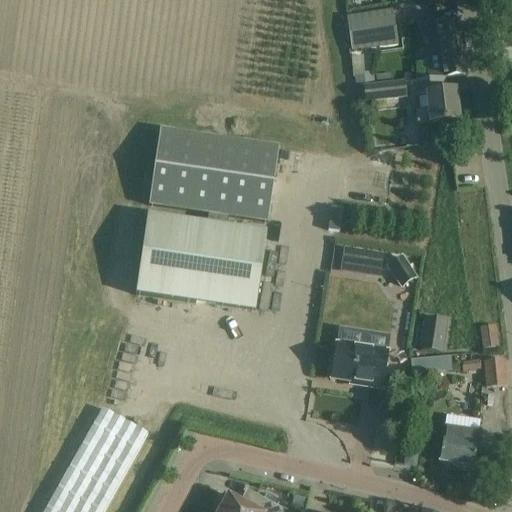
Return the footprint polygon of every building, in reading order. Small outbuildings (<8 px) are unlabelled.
[(391,12),(356,18),(347,20),(352,53),(396,46),(391,12)] [(431,52),(424,53),(428,82),(429,82),(440,81),(445,80),(465,77),(457,22),(437,24),(427,26),(431,52),(431,51),(431,52)] [(356,91),(376,88),(374,74),(354,76),(356,91)] [(440,81),(420,83),(412,84),(413,98),(426,96),(428,111),(415,113),(417,126),(430,125),(459,122),(455,92),(441,94),(440,81)] [(376,88),(356,91),(357,105),(405,99),(403,85),(376,88)] [(267,225),(278,148),(160,131),(149,208),(267,225)] [(255,315),(267,235),(147,217),(135,297),(255,315)] [(417,281),(402,258),(386,269),(401,291),(417,281)] [(446,323),(425,320),(420,352),(442,355),(446,323)] [(498,349),(495,327),(479,330),(482,352),(498,349)] [(335,361),(332,381),(365,386),(365,388),(382,391),(385,371),(387,354),(390,338),(340,330),(337,346),(335,361)] [(507,389),(505,362),(484,364),(487,391),(507,389)] [(481,363),(462,365),(463,374),(482,372),(481,363)] [(104,511),(148,437),(103,411),(45,511),(104,511)] [(444,428),(439,465),(473,470),(478,433),(480,425),(480,421),(446,416),(445,421),(444,428)] [(58,421),(54,437),(64,440),(68,423),(58,421)] [(406,456),(404,467),(416,469),(417,457),(406,456)] [(219,511),(282,511),(283,511),(277,508),(263,501),(252,495),(246,507),(224,496),(217,508),(221,510),(219,511)] [(266,496),(263,501),(277,508),(279,504),(266,496)]
